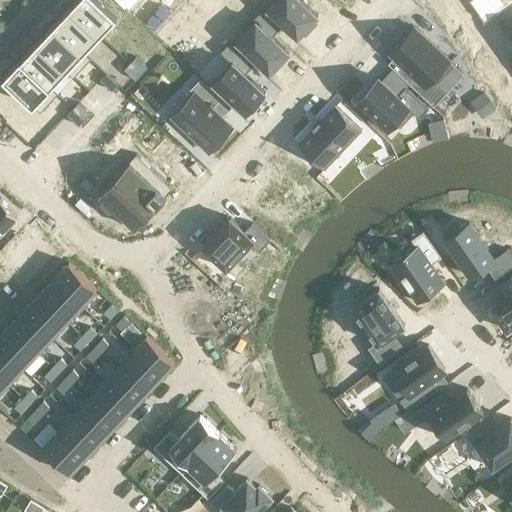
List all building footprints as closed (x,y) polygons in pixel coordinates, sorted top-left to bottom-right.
[(100,0),(76,0),(71,6),(100,34),(117,16),(100,0)] [(264,0),(262,3),(298,36),(302,32),(305,34),(316,23),(313,20),(318,15),(302,0),(264,0)] [(511,0),(480,0),(492,16),(511,0)] [(451,2),(441,9),(445,16),(455,9),(451,2)] [(158,5),(152,11),(161,19),(167,13),(158,5)] [(71,6),(54,24),(91,58),(91,57),(84,51),(100,34),(71,6)] [(255,21),(236,40),(270,72),(290,51),(273,35),(281,26),(262,9),(253,19),(255,21)] [(505,13),(495,20),(500,27),(510,20),(505,13)] [(511,23),(510,20),(500,27),(504,33),(511,28),(511,23)] [(54,24),(38,41),(67,69),(74,76),(91,58),(54,24)] [(415,26),(389,53),(397,60),(391,65),(434,105),(447,91),(439,82),(456,64),(415,26)] [(38,41),(21,58),(51,86),(67,69),(38,41)] [(230,60),(211,80),(246,112),(266,91),(246,72),(254,64),(230,41),(220,50),(230,60)] [(136,56),(130,62),(142,73),(148,67),(136,56)] [(20,58),(3,76),(40,111),(58,93),(51,86),(21,58),(20,58)] [(130,62),(124,69),(136,80),(142,73),(130,62)] [(106,73),(100,79),(112,90),(118,84),(106,73)] [(378,76),(358,98),(375,115),(374,116),(385,127),(387,126),(388,127),(394,121),(400,126),(414,112),(420,118),(429,107),(406,85),(397,94),(378,76)] [(194,91),(172,115),(209,150),(233,126),(222,116),(231,106),(201,77),(190,88),(194,91)] [(483,92),(473,98),(485,115),(495,108),(483,92)] [(79,101),(73,108),(85,119),(91,112),(79,101)] [(300,142),(299,143),(326,169),(327,168),(326,167),(361,130),(362,131),(363,130),(336,104),(335,105),(336,106),(301,143),(300,142)] [(73,108),(67,114),(79,125),(85,119),(73,108)] [(153,119),(148,125),(157,133),(162,127),(153,119)] [(258,204),(247,216),(272,239),(279,228),(272,221),(291,201),(295,205),(314,185),(285,158),(253,192),(258,204)] [(130,161),(99,194),(103,198),(100,201),(110,211),(113,208),(117,211),(148,178),(130,161)] [(189,169),(183,175),(192,183),(197,177),(189,169)] [(148,178),(117,211),(135,228),(166,195),(148,178)] [(1,197),(0,197),(0,235),(1,236),(9,228),(7,225),(18,213),(1,197)] [(230,216),(203,245),(227,268),(250,243),(259,251),(271,239),(253,222),(245,230),(230,216)] [(469,221),(445,238),(471,275),(486,265),(495,278),(511,266),(511,254),(507,248),(494,257),(469,221)] [(12,243),(2,253),(26,276),(53,246),(36,230),(26,240),(27,241),(26,242),(24,240),(23,241),(24,242),(20,246),(19,245),(18,246),(20,248),(19,250),(12,243)] [(416,245),(391,262),(419,301),(445,283),(431,263),(441,256),(423,230),(411,238),(416,245)] [(69,261),(54,278),(82,304),(97,288),(69,261)] [(511,287),(511,292),(492,306),(508,329),(511,326),(511,276),(507,280),(511,287)] [(54,278),(39,294),(67,320),(82,304),(54,278)] [(355,305),(353,306),(354,308),(378,341),(369,347),(379,360),(402,344),(393,332),(403,325),(404,325),(405,324),(404,322),(395,311),(396,310),(394,309),(390,303),(390,302),(389,301),(380,289),(381,289),(379,287),(378,288),(378,289),(355,305)] [(39,294),(24,309),(52,336),(67,320),(39,294)] [(104,295),(96,304),(101,310),(110,301),(104,295)] [(24,309),(9,325),(37,351),(52,336),(24,309)] [(82,318),(74,327),(80,332),(88,324),(82,318)] [(133,323),(125,332),(131,337),(139,329),(133,323)] [(9,325),(0,334),(0,345),(22,367),(37,351),(9,325)] [(74,327),(66,335),(72,341),(80,332),(74,327)] [(147,335),(132,351),(159,378),(175,361),(147,335)] [(428,343),(392,368),(409,392),(400,399),(407,410),(438,388),(431,377),(445,367),(428,343)] [(0,345),(0,375),(8,383),(22,367),(0,345)] [(112,346),(104,355),(109,360),(118,351),(112,346)] [(53,349),(44,358),(50,364),(59,355),(53,349)] [(132,351),(117,367),(145,393),(159,378),(132,351)] [(104,355),(95,363),(101,369),(109,360),(104,355)] [(44,358),(36,367),(42,372),(50,364),(44,358)] [(117,367),(102,383),(130,409),(145,393),(117,367)] [(82,377),(74,386),(80,391),(88,383),(82,377)] [(23,381),(15,390),(21,395),(29,386),(23,381)] [(102,383),(87,398),(115,425),(130,409),(102,383)] [(74,386),(66,395),(72,400),(80,391),(74,386)] [(441,388),(415,407),(423,418),(429,414),(444,436),(482,408),(466,386),(448,399),(441,388)] [(15,390),(7,398),(12,404),(21,395),(15,390)] [(87,398),(72,414),(100,440),(115,425),(87,398)] [(53,409),(44,417),(50,423),(58,414),(53,409)] [(72,414),(57,430),(85,456),(100,440),(72,414)] [(170,428),(153,446),(164,455),(170,448),(187,464),(218,431),(200,414),(179,437),(170,428)] [(44,417),(36,426),(42,432),(50,423),(44,417)] [(487,418),(466,433),(474,445),(476,443),(493,467),(511,453),(511,418),(511,417),(494,429),(487,418)] [(57,430),(42,446),(70,472),(85,456),(57,430)] [(218,431),(187,464),(204,481),(198,487),(208,497),(224,480),(215,471),(237,448),(218,431)] [(511,473),(503,481),(511,493),(511,473)] [(227,483),(210,500),(220,509),(224,504),(232,511),(256,511),(272,496),(259,484),(257,486),(248,477),(235,490),(227,483)] [(31,498),(25,509),(29,511),(31,511),(38,503),(31,498)] [(38,503),(31,511),(41,511),(45,507),(38,503)]
